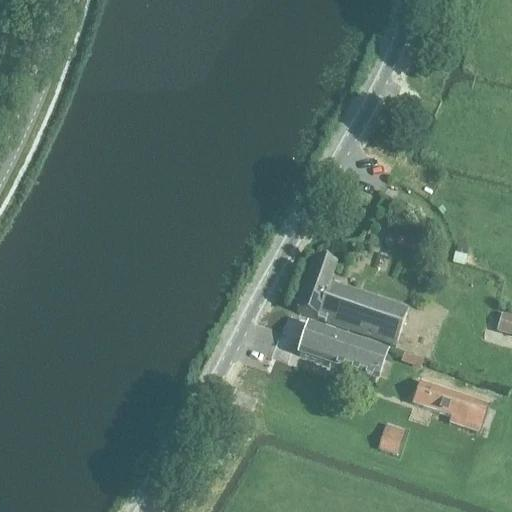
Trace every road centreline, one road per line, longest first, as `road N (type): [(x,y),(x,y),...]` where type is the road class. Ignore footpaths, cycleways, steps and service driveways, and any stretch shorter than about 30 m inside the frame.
road 1 (unclassified): [(141,511),(216,400),(419,0)]
road 2 (tertiary): [(0,171),(71,0)]
road 3 (track): [(511,136),(381,88)]
